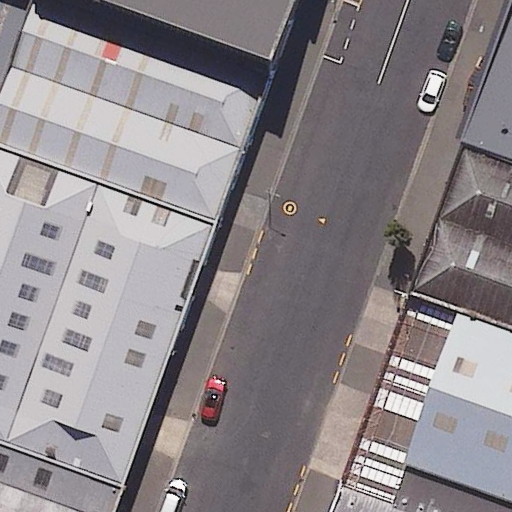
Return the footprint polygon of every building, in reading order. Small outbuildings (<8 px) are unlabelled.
[(0,0),(0,72),(25,0),(0,0)] [(296,0),(26,0),(24,8),(264,92),(296,0)] [(511,0),(465,127),(511,143),(511,0)] [(264,92),(24,8),(0,77),(0,124),(235,205),(273,94),(264,92)] [(235,205),(0,124),(0,430),(141,478),(235,205)] [(511,143),(465,127),(415,277),(511,310),(511,143)] [(511,503),(511,310),(415,277),(360,450),(511,503)] [(511,511),(511,503),(360,450),(337,511),(511,511)] [(0,511),(124,511),(127,506),(0,461),(0,511)]
